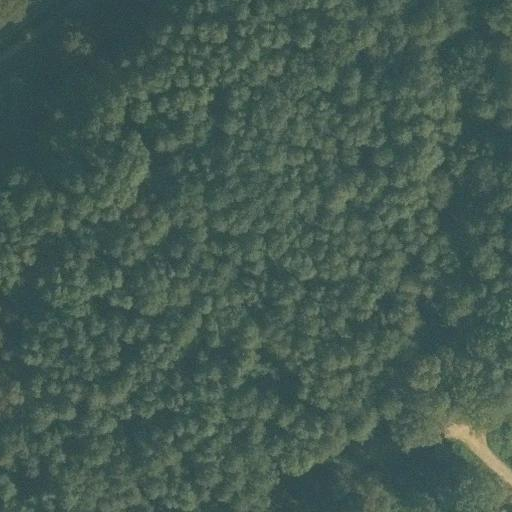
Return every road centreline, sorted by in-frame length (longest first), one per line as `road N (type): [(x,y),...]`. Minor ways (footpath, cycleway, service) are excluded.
road 1 (track): [(75,1),(444,420)]
road 2 (track): [(444,420),(315,511)]
